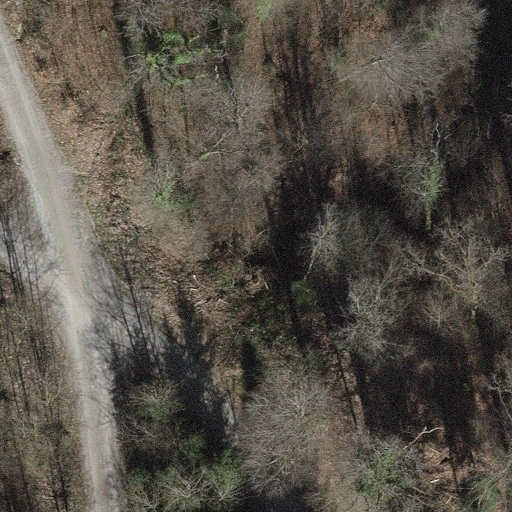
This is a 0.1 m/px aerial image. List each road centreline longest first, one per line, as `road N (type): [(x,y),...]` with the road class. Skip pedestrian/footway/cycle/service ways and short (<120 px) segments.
road 1 (track): [(282,511),(254,459),(172,354),(84,287)]
road 2 (track): [(0,48),(84,287)]
road 3 (track): [(84,287),(110,511)]
